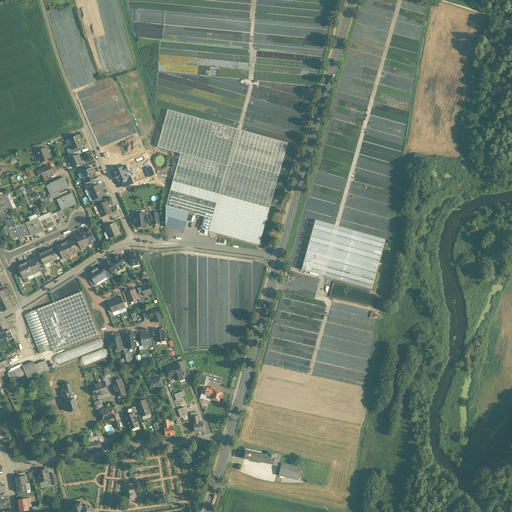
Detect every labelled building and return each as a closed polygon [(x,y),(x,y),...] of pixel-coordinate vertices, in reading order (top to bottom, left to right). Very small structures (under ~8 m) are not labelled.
[(168,110),(158,147),(181,153),(166,206),(190,212),(206,217),(212,219),(209,231),(218,234),(259,245),(287,143),(168,110)] [(79,135),(68,139),(71,148),(72,150),(77,148),(81,146),(83,145),(79,135)] [(37,151),(34,152),(36,157),(38,156),(40,162),(50,158),(47,148),(44,149),(37,151)] [(71,157),(69,158),(72,168),(83,164),(79,155),(79,154),(71,157)] [(126,165),(117,169),(119,172),(119,171),(121,174),(128,171),(126,165)] [(49,166),(41,169),(43,175),(44,177),(49,175),(52,174),(50,169),(49,166)] [(88,170),(81,172),(81,173),(82,174),(83,178),(95,173),(93,168),(88,170)] [(95,173),(83,178),(86,183),(92,180),(95,179),(97,178),(95,173)] [(64,178),(50,184),(54,192),(58,191),(68,186),(64,178)] [(95,186),(89,189),(88,189),(91,195),(102,190),(100,184),(97,185),(95,186)] [(102,190),(91,195),(93,200),(94,200),(100,197),(102,197),(104,196),(102,190)] [(5,194),(6,197),(7,196),(10,201),(13,209),(16,208),(9,193),(6,194),(5,194)] [(71,194),(58,200),(62,210),(75,204),(71,194)] [(0,199),(0,214),(9,211),(13,209),(10,201),(7,196),(6,197),(0,199)] [(107,201),(97,206),(102,217),(108,214),(112,213),(107,201)] [(190,212),(166,206),(165,227),(184,232),(190,212)] [(9,211),(0,214),(0,215),(2,221),(5,220),(12,217),(9,211)] [(50,213),(38,218),(39,221),(48,217),(49,217),(51,216),(50,215),(51,215),(50,213)] [(145,213),(135,215),(135,218),(133,218),(134,222),(136,222),(136,227),(147,226),(146,223),(152,222),(152,216),(145,217),(145,213)] [(108,214),(102,217),(103,219),(104,223),(110,220),(108,214)] [(51,216),(49,217),(48,217),(39,221),(43,231),(55,225),(53,220),(51,215),(50,215),(51,216)] [(20,224),(16,226),(12,217),(5,220),(8,226),(4,228),(8,237),(11,235),(12,237),(19,234),(20,238),(21,238),(25,237),(25,236),(28,235),(23,224),(20,226),(20,224)] [(202,229),(209,231),(212,219),(206,217),(202,229)] [(30,221),(26,223),(31,234),(32,236),(43,231),(39,221),(38,218),(30,221)] [(114,219),(110,220),(104,223),(103,223),(105,227),(115,223),(114,219)] [(385,240),(315,221),(302,270),(371,289),(385,240)] [(115,223),(105,227),(109,238),(120,234),(116,222),(115,223)] [(92,234),(90,229),(83,232),(88,245),(94,242),(96,242),(96,241),(95,241),(92,234)] [(83,232),(75,236),(77,240),(77,241),(81,248),(80,248),(81,249),(81,248),(88,245),(83,232)] [(70,240),(64,243),(69,256),(76,253),(73,246),(70,240)] [(69,256),(64,243),(57,246),(60,252),(63,259),(69,256)] [(52,248),(39,254),(42,260),(44,264),(50,262),(56,259),(57,259),(53,251),(52,248)] [(138,253),(135,253),(135,252),(132,253),(132,254),(129,255),(129,256),(131,265),(141,263),(138,253)] [(118,256),(112,260),(118,270),(125,266),(121,260),(118,256)] [(34,258),(27,261),(33,274),(39,271),(40,271),(36,263),(34,258)] [(118,270),(112,260),(110,261),(109,260),(105,263),(109,268),(113,275),(116,272),(118,270)] [(27,261),(18,265),(24,278),(28,276),(33,274),(27,261)] [(103,270),(100,266),(94,270),(101,280),(106,276),(107,276),(103,270)] [(101,280),(94,270),(89,273),(91,277),(95,283),(101,280)] [(95,283),(91,277),(88,279),(93,287),(96,285),(95,283)] [(141,287),(143,292),(144,296),(152,293),(149,284),(141,287)] [(11,295),(8,288),(3,290),(7,297),(11,295)] [(134,289),(126,292),(130,302),(138,299),(136,295),(134,289)] [(0,291),(0,305),(3,312),(12,308),(7,297),(3,290),(0,291)] [(37,310),(52,349),(53,352),(98,334),(81,292),(37,310)] [(121,298),(115,300),(119,310),(125,307),(123,303),(121,298)] [(109,302),(111,307),(112,312),(119,310),(115,300),(109,302)] [(157,308),(145,312),(148,319),(154,317),(160,315),(157,308)] [(52,349),(37,310),(24,314),(39,354),(52,349)] [(1,327),(0,327),(0,340),(6,337),(8,336),(6,331),(5,329),(3,330),(1,327)] [(164,330),(155,331),(156,337),(157,341),(166,340),(164,330)] [(149,332),(140,333),(142,346),(151,344),(150,338),(149,332)] [(134,334),(125,335),(126,340),(127,348),(128,348),(136,347),(134,334)] [(120,336),(112,338),(112,341),(111,342),(112,346),(113,345),(113,349),(120,348),(121,348),(120,341),(120,336)] [(99,339),(55,356),(58,364),(103,347),(99,339)] [(103,349),(83,357),(86,365),(106,357),(103,349)] [(0,362),(0,367),(1,368),(9,364),(7,360),(0,362)] [(184,360),(178,363),(181,371),(187,369),(184,360)] [(34,361),(22,366),(26,374),(28,379),(39,374),(35,365),(34,361)] [(35,365),(39,374),(49,370),(45,361),(35,365)] [(178,363),(167,368),(170,377),(174,376),(176,380),(182,378),(181,373),(182,373),(181,371),(178,363)] [(22,366),(7,373),(11,381),(26,374),(22,366)] [(203,375),(201,380),(199,380),(199,383),(206,385),(207,381),(209,381),(210,377),(203,375)] [(160,376),(146,382),(150,391),(164,385),(162,380),(160,376)] [(121,379),(112,382),(115,390),(124,386),(121,379)] [(104,382),(98,384),(102,394),(104,393),(108,391),(106,385),(105,382),(104,382)] [(65,399),(69,412),(78,409),(77,406),(79,405),(76,394),(74,395),(70,384),(64,386),(65,389),(61,390),(64,399),(65,399)] [(98,384),(92,386),(95,396),(100,394),(100,395),(102,394),(98,384)] [(126,393),(124,386),(115,390),(117,396),(126,393)] [(206,388),(204,387),(201,398),(210,401),(210,399),(211,396),(209,395),(209,394),(205,393),(206,388)] [(215,388),(211,387),(210,389),(206,388),(205,393),(209,394),(209,395),(211,396),(213,390),(214,390),(215,388)] [(214,390),(213,390),(211,396),(210,399),(220,402),(222,392),(214,390)] [(145,399),(136,403),(142,416),(150,413),(145,399)] [(111,406),(101,411),(105,421),(115,417),(115,416),(114,414),(111,406)] [(135,407),(126,410),(128,415),(134,413),(137,412),(135,407)] [(184,407),(178,409),(181,418),(187,415),(184,407)] [(128,415),(126,416),(131,429),(139,426),(134,413),(128,415)] [(199,423),(198,420),(193,421),(194,423),(193,423),(195,432),(205,430),(203,422),(199,423)] [(170,427),(164,428),(165,436),(175,435),(174,426),(170,427)] [(95,441),(87,443),(88,451),(101,448),(100,441),(95,441)] [(244,459),(256,461),(258,453),(246,450),(244,459)] [(265,454),(263,463),(281,466),(281,463),(279,463),(281,454),(268,452),(267,455),(265,454)] [(256,461),(263,463),(265,454),(258,453),(256,461)] [(301,467),(281,463),(281,466),(279,476),(299,480),(301,467)] [(47,469),(38,471),(40,483),(47,482),(47,480),(50,479),(47,469)] [(25,476),(15,477),(17,485),(26,483),(25,476)] [(26,483),(17,485),(18,492),(27,491),(26,483)] [(125,491),(127,493),(126,496),(129,501),(133,500),(133,495),(132,493),(133,490),(131,487),(126,488),(125,491)] [(27,498),(19,500),(20,511),(29,510),(28,507),(27,498)] [(82,502),(81,502),(81,503),(77,504),(77,503),(76,503),(76,504),(73,505),(72,505),(72,506),(73,509),(73,510),(70,511),(70,510),(69,510),(69,511),(66,511),(65,511),(66,511),(65,511),(64,511),(91,511),(92,511),(91,511),(90,508),(91,507),(90,507),(89,507),(86,506),(87,505),(85,505),(85,506),(83,507),(82,506),(81,503),(82,502)]
